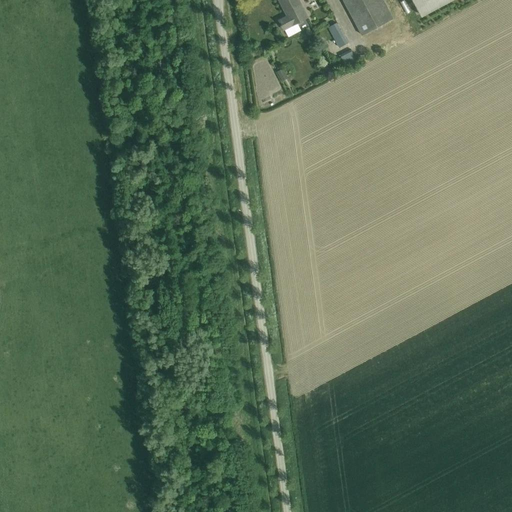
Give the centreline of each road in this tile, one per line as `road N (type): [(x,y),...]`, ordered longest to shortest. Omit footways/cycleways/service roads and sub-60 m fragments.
road 1 (unclassified): [(288,511),(218,0)]
road 2 (track): [(158,0),(178,136),(174,180),(193,321),(185,379),(200,511)]
